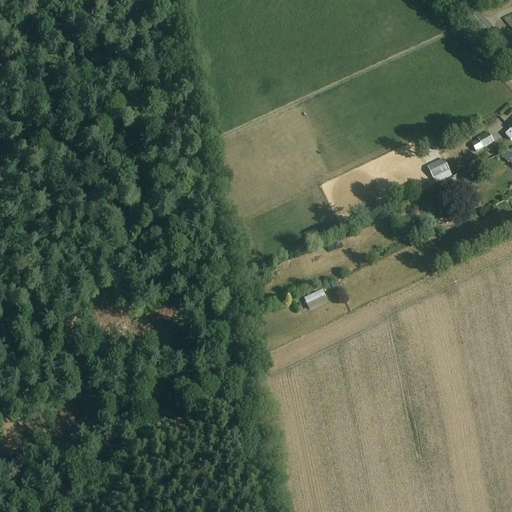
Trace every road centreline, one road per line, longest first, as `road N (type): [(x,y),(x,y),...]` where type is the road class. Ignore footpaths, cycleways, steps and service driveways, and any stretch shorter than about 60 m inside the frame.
road 1 (track): [(163,0),(236,347)]
road 2 (track): [(194,144),(0,350)]
road 3 (track): [(236,347),(47,511)]
